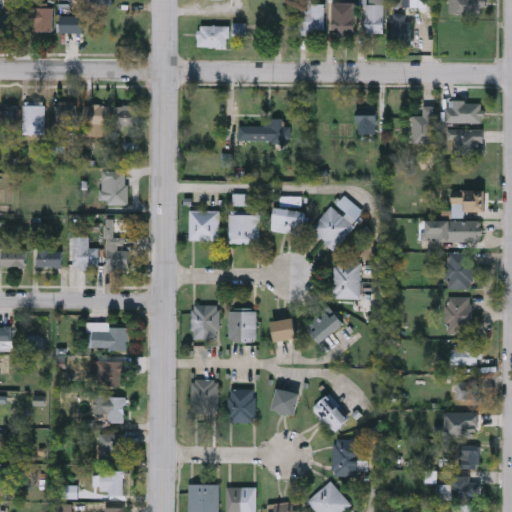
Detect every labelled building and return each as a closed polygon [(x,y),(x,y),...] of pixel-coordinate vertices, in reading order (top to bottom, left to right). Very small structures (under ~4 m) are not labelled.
[(428,0),(411,0),(411,9),(428,9),(428,0)] [(449,13),(449,0),(484,0),(484,13),(449,13)] [(325,1),(325,29),(299,29),(299,1),(325,1)] [(0,25),(0,3),(8,3),(8,25),(0,25)] [(385,32),(367,32),(367,3),(385,3),(385,32)] [(28,29),(28,5),(52,5),(52,29),(28,29)] [(355,33),(333,33),(333,15),(355,15),(355,33)] [(412,19),(412,43),(393,43),(393,19),(412,19)] [(198,46),(198,24),(228,24),(228,46),(198,46)] [(235,33),(235,25),(246,25),(246,33),(235,33)] [(482,122),(446,122),(446,107),(453,107),(453,101),(482,101),(482,122)] [(56,102),(78,102),(78,133),(56,133),(56,102)] [(45,133),(24,133),(24,103),(45,103),(45,133)] [(107,133),(86,133),(86,103),(107,103),(107,133)] [(139,104),(139,123),(114,123),(114,104),(139,104)] [(1,124),(1,138),(0,138),(0,105),(17,106),(17,124),(1,124)] [(407,142),(407,115),(424,115),(424,105),(435,105),(435,142),(407,142)] [(377,113),(377,133),(357,133),(357,113),(377,113)] [(284,124),(292,124),(292,139),(239,139),(239,124),(271,124),(271,117),(284,117),(284,124)] [(483,128),(483,152),(454,152),(455,138),(447,138),(447,128),(483,128)] [(103,202),(103,169),(129,169),(129,202),(103,202)] [(452,215),(452,189),(485,190),(485,211),(466,210),(466,216),(452,215)] [(365,210),(333,247),(310,227),(332,202),(334,203),(344,192),(365,210)] [(273,229),(274,206),(304,207),(303,231),(273,229)] [(219,237),(189,237),(189,208),(219,208),(219,237)] [(260,240),(229,240),(229,209),(260,209),(260,240)] [(483,240),(427,240),(427,219),(483,219),(483,240)] [(100,245),(100,266),(73,266),(73,235),(89,235),(89,245),(100,245)] [(130,247),(130,266),(108,266),(108,235),(125,235),(125,247),(130,247)] [(63,265),(38,265),(38,247),(63,247),(63,265)] [(26,248),(26,265),(2,265),(2,248),(26,248)] [(473,287),(449,287),(449,251),(473,251),(473,287)] [(335,296),(335,258),(360,258),(360,296),(335,296)] [(449,331),(449,295),(473,295),(472,332),(449,331)] [(192,336),(192,303),(219,303),(219,336),(192,336)] [(344,320),(322,341),(306,324),(328,303),(344,320)] [(229,340),(229,308),(256,308),(256,340),(229,340)] [(297,336),(276,340),(272,319),(294,316),(297,336)] [(108,326),(129,326),(128,348),(89,348),(90,321),(108,322),(108,326)] [(5,349),(0,349),(0,325),(11,325),(11,341),(5,341),(5,349)] [(463,347),(463,339),(482,339),(482,363),(452,363),(452,347),(463,347)] [(98,386),(98,360),(125,360),(125,386),(98,386)] [(218,377),(218,414),(191,414),(191,377),(218,377)] [(457,380),(480,380),(480,398),(457,398),(457,380)] [(255,386),(255,420),(229,420),(229,386),(255,386)] [(296,413),(273,409),(277,388),(299,391),(296,413)] [(332,431),(313,405),(329,393),(349,418),(332,431)] [(94,412),(94,395),(125,395),(125,421),(107,421),(107,412),(94,412)] [(124,433),(124,458),(99,458),(99,433),(124,433)] [(360,474),(333,473),(334,437),(359,438),(359,457),(360,457),(360,474)] [(460,467),(460,441),(479,441),(479,467),(460,467)] [(124,470),(124,493),(100,493),(100,470),(124,470)] [(477,497),(452,497),(452,476),(477,476),(477,497)] [(339,511),(319,511),(308,499),(331,479),(351,502),(339,511)] [(189,511),(189,482),(219,482),(219,511),(189,511)] [(256,511),(226,511),(226,485),(256,485),(256,511)] [(269,511),(268,501),(300,499),(301,511),(269,511)]
